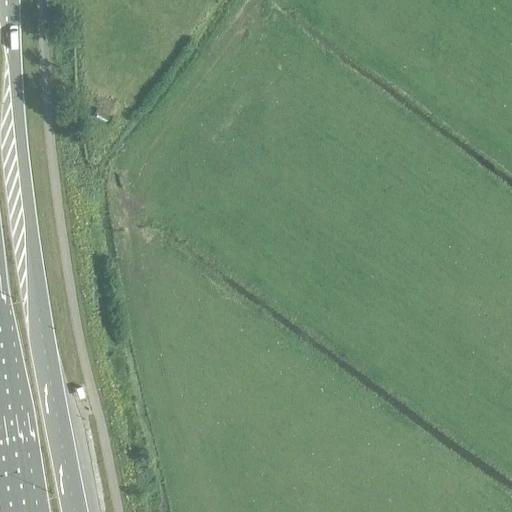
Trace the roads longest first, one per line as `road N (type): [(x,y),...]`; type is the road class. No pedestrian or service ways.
road 1 (primary): [(76,511),(21,148),(14,0)]
road 2 (primary): [(0,333),(23,511)]
